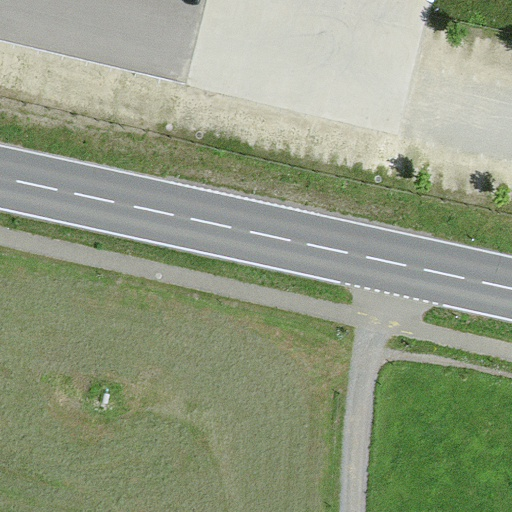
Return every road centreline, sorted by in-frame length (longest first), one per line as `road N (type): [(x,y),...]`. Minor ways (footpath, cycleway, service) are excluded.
road 1 (primary): [(0,176),(511,288)]
road 2 (track): [(352,511),(356,418),(399,263)]
